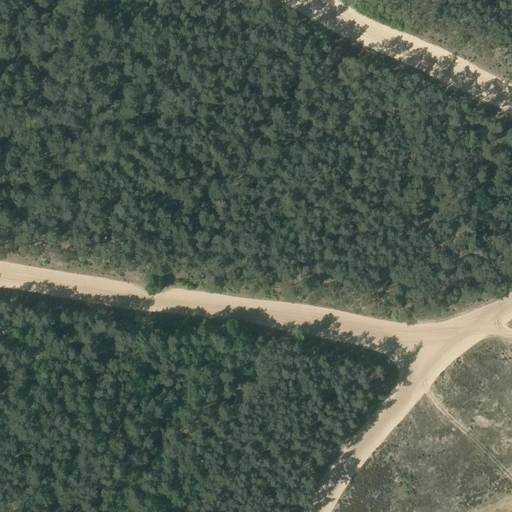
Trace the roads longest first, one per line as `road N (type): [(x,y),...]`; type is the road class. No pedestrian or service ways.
road 1 (track): [(0,274),(454,342)]
road 2 (track): [(313,511),(454,342),(511,302)]
road 3 (track): [(307,0),(511,97)]
